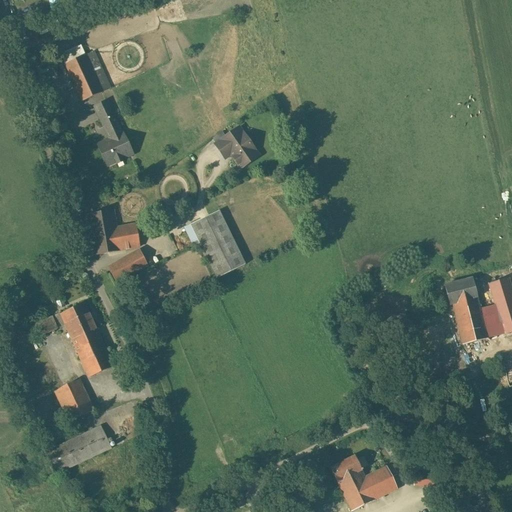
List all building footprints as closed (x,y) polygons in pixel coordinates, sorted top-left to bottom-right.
[(36,17),(44,34),(66,23),(59,7),(36,17)] [(110,90),(93,52),(86,55),(81,45),(61,54),(82,103),(110,90)] [(35,48),(19,55),(34,86),(49,79),(35,48)] [(123,130),(109,99),(92,107),(108,139),(96,145),(108,168),(135,155),(123,130)] [(50,102),(41,107),(47,120),(57,116),(50,102)] [(261,156),(240,125),(213,143),(224,160),(231,156),(240,170),(261,156)] [(117,227),(114,210),(86,215),(93,256),(140,248),(135,224),(117,227)] [(245,264),(219,211),(190,225),(216,278),(245,264)] [(139,250),(108,267),(117,284),(148,267),(139,250)] [(511,334),(511,287),(510,280),(491,285),(495,306),(479,309),(472,279),(444,286),(449,306),(452,306),(461,346),(511,334)] [(113,364),(85,303),(59,314),(64,326),(86,377),(113,364)] [(58,313),(35,324),(41,337),(64,326),(58,313)] [(511,387),(511,358),(502,362),(509,388),(511,387)] [(93,409),(79,379),(50,393),(65,423),(93,409)] [(110,449),(99,426),(45,451),(55,474),(110,449)] [(365,477),(355,458),(328,471),(348,511),(355,511),(398,491),(386,467),(365,477)] [(418,486),(440,486),(440,472),(418,472),(418,486)]
